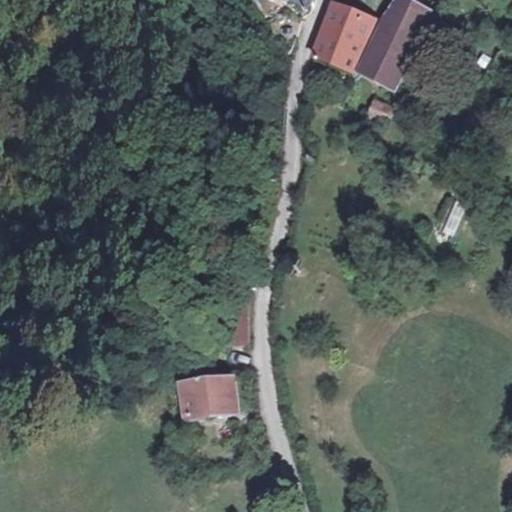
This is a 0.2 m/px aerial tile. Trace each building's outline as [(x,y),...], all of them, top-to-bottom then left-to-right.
[(288,0),(310,9),(313,0),(288,0)] [(400,0),(392,0),(380,25),(413,37),(427,13),(400,0)] [(314,58),(313,59),(354,73),(375,22),(334,8),(314,58)] [(413,37),(380,25),(355,79),(382,90),(390,75),(394,77),(413,37)] [(369,120),(392,129),(399,109),(376,101),(369,120)] [(397,150),(417,158),(424,142),(405,133),(397,150)] [(251,351),(258,320),(235,319),(229,326),(211,343),(210,358),(254,362),(251,351)] [(235,425),(232,398),(217,400),(216,389),(180,392),(184,429),(235,425)]
